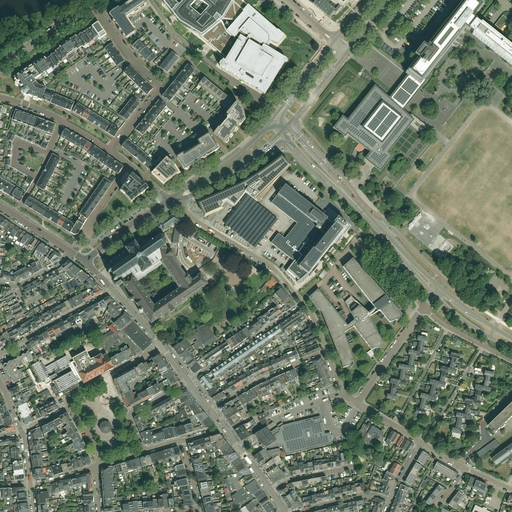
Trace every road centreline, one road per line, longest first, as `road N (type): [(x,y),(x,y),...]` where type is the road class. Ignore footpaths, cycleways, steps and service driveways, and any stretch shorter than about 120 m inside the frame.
road 1 (secondary): [(287,140),(434,295)]
road 2 (secondary): [(440,289),(292,135)]
road 3 (residential): [(92,4),(161,87),(111,150)]
road 4 (residential): [(303,305),(267,263),(196,221),(176,197)]
road 5 (residential): [(187,381),(303,305)]
road 6 (residential): [(326,350),(209,410)]
road 7 (residential): [(111,289),(0,353)]
